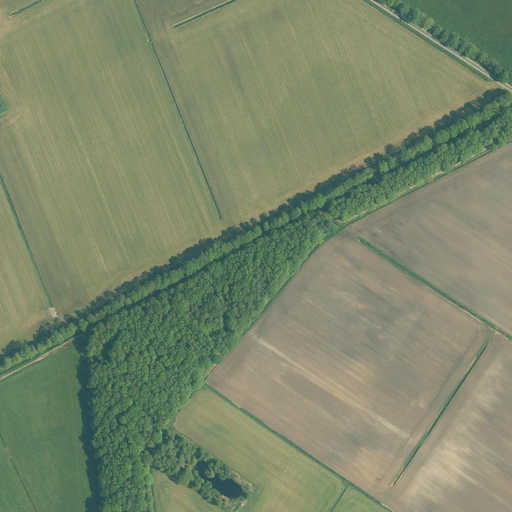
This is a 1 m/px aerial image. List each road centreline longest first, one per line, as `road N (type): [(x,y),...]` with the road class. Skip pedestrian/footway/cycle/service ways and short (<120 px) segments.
road 1 (track): [(511,122),(480,152),(350,219),(319,213),(0,379)]
road 2 (unclassified): [(511,90),(373,0)]
